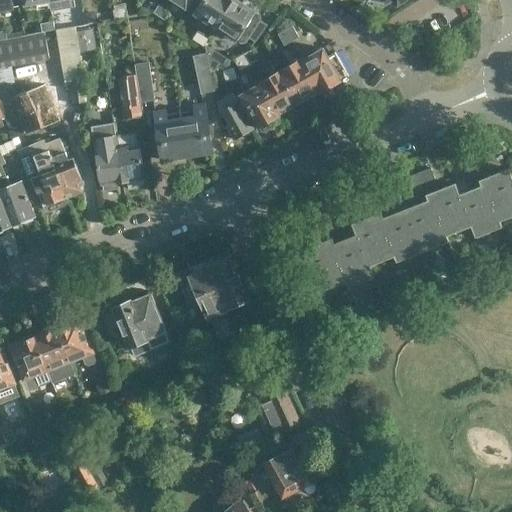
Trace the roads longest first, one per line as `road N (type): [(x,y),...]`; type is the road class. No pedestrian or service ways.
road 1 (residential): [(370,511),(228,198)]
road 2 (residential): [(0,286),(228,198)]
road 3 (residential): [(228,198),(430,114)]
